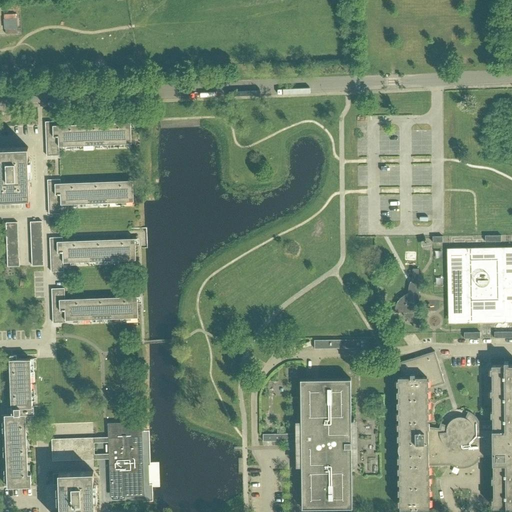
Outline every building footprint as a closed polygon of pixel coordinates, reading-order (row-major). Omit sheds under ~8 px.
[(49,121),(49,125),(45,126),(47,156),(59,155),(59,146),(132,143),(131,122),(58,125),(58,121),(49,121)] [(28,147),(0,147),(0,199),(30,198),(28,147)] [(51,179),(52,183),(48,184),(49,214),(62,213),(61,204),(134,202),(133,181),(61,183),(60,179),(51,179)] [(54,241),(50,241),(51,271),(64,271),(64,262),(136,259),(135,238),(63,241),(63,237),(54,237),(54,241)] [(511,293),(511,249),(449,250),(451,320),(510,319),(509,294),(511,293)] [(8,258),(8,266),(20,266),(20,257),(19,257),(19,258),(8,258)] [(419,269),(413,269),(413,271),(413,272),(413,275),(413,277),(413,279),(412,281),(411,282),(410,284),(410,286),(409,287),(409,289),(409,291),(409,293),(409,294),(408,294),(406,295),(405,295),(403,296),(402,297),(401,298),(399,300),(398,301),(398,302),(397,304),(396,305),(396,307),(395,309),(395,310),(395,312),(404,312),(404,314),(404,315),(405,316),(405,317),(406,318),(407,319),(408,320),(409,321),(410,321),(411,322),(412,322),(414,322),(414,327),(420,327),(419,269)] [(66,320),(138,318),(137,296),(65,299),(65,288),(52,288),(53,323),(66,323),(66,320)] [(364,339),(314,340),(314,348),(364,348),(364,339)] [(399,377),(401,509),(413,509),(413,511),(417,511),(417,509),(429,509),(429,466),(459,465),(459,466),(466,466),(466,457),(492,457),(493,465),(494,508),(506,508),(506,511),(511,511),(511,508),(511,507),(511,364),(508,365),(508,362),(504,362),(504,365),(493,365),(493,420),(479,420),(478,419),(476,417),(475,416),(474,415),(472,414),(471,413),(469,412),(468,412),(466,418),(464,418),(463,418),(461,417),(460,417),(458,418),(457,418),(455,418),(454,419),(453,420),(451,421),(450,422),(449,423),(449,424),(448,425),(447,426),(441,423),(440,428),(428,427),(428,389),(445,383),(437,359),(435,351),(420,356),(414,358),(413,359),(399,363),(403,377),(399,377)] [(28,474),(26,414),(35,414),(34,406),(33,406),(31,359),(10,359),(12,408),(8,410),(8,415),(5,415),(7,487),(31,486),(31,473),(28,474)] [(263,434),(263,441),(298,440),(299,453),(301,453),(302,508),(352,507),(352,453),(356,453),(356,446),(352,446),(351,378),(300,379),(301,433),(263,434)] [(142,421),(108,422),(111,496),(145,495),(142,421)] [(94,437),(52,439),(53,460),(95,459),(94,437)] [(149,463),(149,471),(158,471),(158,463),(149,463)] [(59,473),(53,473),(54,484),(60,484),(60,511),(95,511),(94,471),(59,472),(59,473)]
